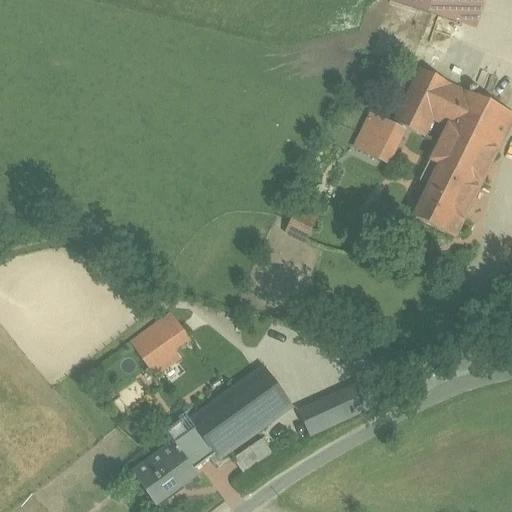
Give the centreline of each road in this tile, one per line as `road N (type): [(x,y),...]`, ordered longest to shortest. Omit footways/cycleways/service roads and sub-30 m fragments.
road 1 (unclassified): [(244,511),(370,421),(462,375)]
road 2 (unknown): [(274,330),(372,361),(414,399)]
